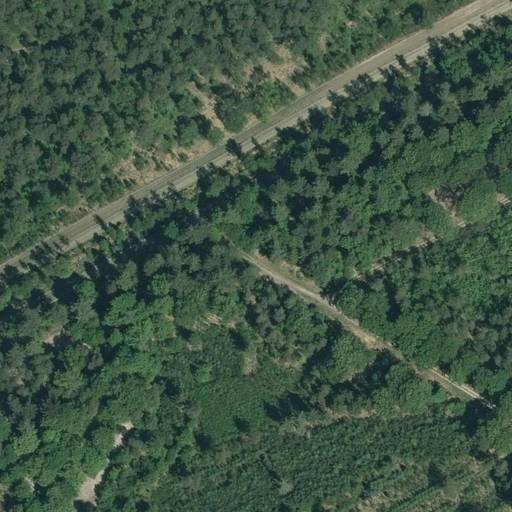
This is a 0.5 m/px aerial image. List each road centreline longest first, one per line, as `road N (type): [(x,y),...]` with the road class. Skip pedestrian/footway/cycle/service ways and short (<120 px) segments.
road 1 (track): [(511,4),(0,284)]
road 2 (tertiary): [(0,325),(511,45)]
road 3 (track): [(511,420),(198,217)]
road 4 (track): [(511,195),(322,299)]
road 5 (track): [(133,0),(93,33),(0,55)]
